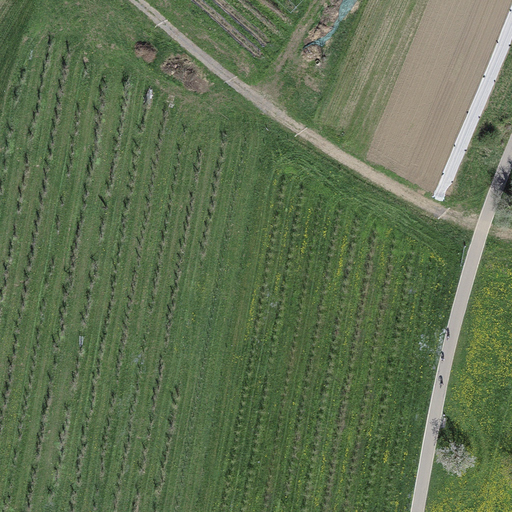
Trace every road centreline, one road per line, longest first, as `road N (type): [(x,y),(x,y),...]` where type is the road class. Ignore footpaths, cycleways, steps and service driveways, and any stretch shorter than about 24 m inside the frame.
road 1 (track): [(482,228),(327,147),(134,0)]
road 2 (track): [(418,511),(444,367),(511,151)]
